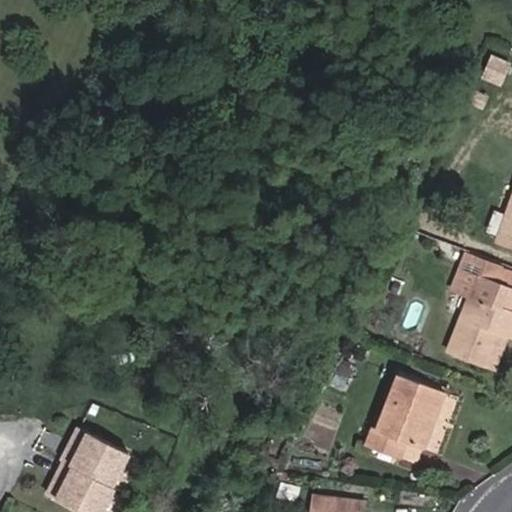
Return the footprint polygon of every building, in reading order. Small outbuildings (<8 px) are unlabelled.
[(484,79),(501,85),(509,65),(492,58),(484,79)] [(511,200),(497,240),(511,246),(511,200)] [(479,266),(468,296),(448,351),(486,365),(499,329),(508,332),(511,333),(511,290),(509,290),(492,284),(499,267),(465,254),(463,260),(479,266)] [(463,260),(452,290),(468,296),(479,266),(463,260)] [(509,290),(511,280),(511,271),(499,267),(492,284),(509,290)] [(486,365),(495,368),(508,332),(499,329),(486,365)] [(444,391),(399,374),(377,430),(405,440),(423,447),(444,391)] [(68,462),(73,464),(111,482),(126,448),(76,425),(70,439),(74,442),(65,461),(68,462)] [(366,445),(398,456),(405,440),(377,430),(373,428),(366,445)] [(70,439),(61,459),(63,460),(65,461),(74,442),(70,439)] [(65,461),(63,460),(54,479),(59,481),(61,476),(68,462),(65,461)] [(48,493),(88,511),(99,511),(113,483),(111,482),(73,464),(68,462),(61,476),(59,481),(54,479),(48,493)] [(313,511),(363,511),(365,504),(316,498),(313,511)]
